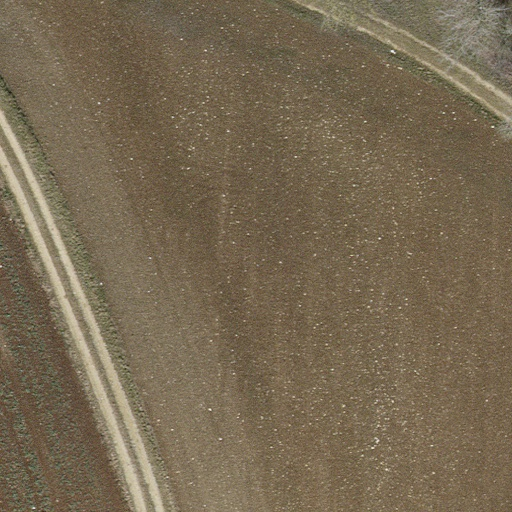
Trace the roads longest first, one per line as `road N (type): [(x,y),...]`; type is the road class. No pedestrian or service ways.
road 1 (track): [(0,125),(132,432),(155,511)]
road 2 (track): [(511,109),(402,31),(320,0)]
